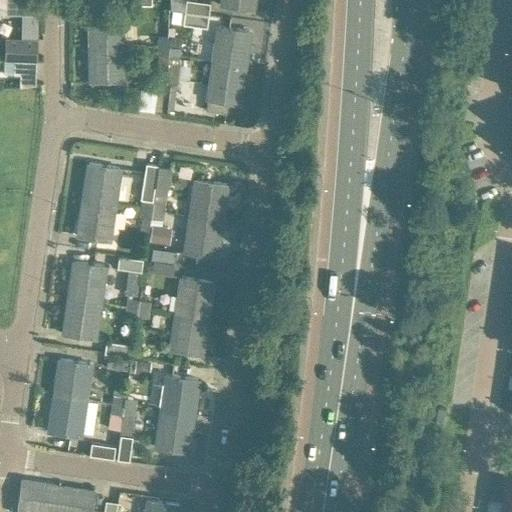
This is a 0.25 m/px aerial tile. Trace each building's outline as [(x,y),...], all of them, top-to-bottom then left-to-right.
[(5,0),(6,14),(20,14),(37,14),(40,14),(40,0),(5,0)] [(92,6),(90,6),(90,44),(125,43),(125,14),(142,14),(141,0),(113,0),(113,6),(92,6)] [(169,0),(169,10),(183,12),(208,16),(209,3),(187,0),(169,0)] [(252,10),(253,0),(222,0),(221,6),(252,10)] [(183,12),(181,24),(206,28),(208,16),(183,12)] [(20,14),(20,23),(37,24),(37,14),(20,14)] [(218,26),(213,62),(244,67),(249,30),(218,26)] [(5,59),(36,59),(37,37),(36,37),(6,36),(5,59)] [(158,38),(158,47),(169,48),(170,39),(158,38)] [(125,43),(90,44),(91,81),(126,80),(125,43)] [(158,47),(156,67),(168,68),(168,57),(169,48),(158,47)] [(169,48),(168,57),(180,58),(181,58),(182,49),(169,48)] [(165,92),(162,110),(172,111),(175,85),(178,85),(178,77),(179,64),(180,58),(168,57),(168,68),(166,84),(165,92)] [(5,59),(5,73),(19,74),(19,86),(35,84),(36,60),(36,59),(5,59)] [(213,62),(205,112),(223,114),(225,102),(238,104),(244,67),(213,62)] [(141,89),(138,109),(161,112),(162,110),(165,92),(141,89)] [(89,162),(83,198),(118,204),(119,199),(129,201),(133,176),(122,175),(124,167),(89,162)] [(152,200),(158,164),(146,163),(140,198),(152,200)] [(155,187),(167,189),(170,168),(159,166),(155,187)] [(196,179),(190,215),(221,220),(227,183),(196,179)] [(153,201),(153,202),(165,203),(167,189),(155,187),(153,201)] [(83,198),(78,236),(113,241),(118,204),(83,198)] [(142,199),(141,207),(152,209),(153,202),(153,201),(142,199)] [(165,203),(153,202),(152,209),(164,210),(165,203)] [(152,209),(141,207),(139,216),(142,216),(151,217),(152,209)] [(152,209),(151,217),(163,219),(164,210),(152,209)] [(216,257),(221,220),(190,215),(185,252),(216,257)] [(151,217),(142,216),(140,230),(149,231),(151,217)] [(151,225),(149,240),(169,243),(172,226),(162,225),(152,223),(151,225)] [(151,257),(175,261),(176,251),(153,247),(151,257)] [(141,270),(143,259),(119,256),(118,267),(141,270)] [(175,261),(151,257),(149,271),(173,274),(175,261)] [(74,260),(69,297),(104,302),(109,265),(74,260)] [(128,269),(126,282),(139,284),(141,271),(128,269)] [(181,276),(176,313),(207,317),(212,281),(181,276)] [(98,339),(104,302),(69,297),(63,334),(98,339)] [(127,297),(125,305),(138,307),(139,299),(127,297)] [(139,299),(138,307),(150,309),(151,300),(139,299)] [(138,307),(125,305),(124,313),(136,315),(138,307)] [(150,309),(138,307),(136,315),(149,317),(150,309)] [(201,354),(207,317),(176,313),(170,350),(201,354)] [(130,344),(107,340),(105,351),(129,355),(130,344)] [(107,353),(106,365),(128,368),(130,357),(107,353)] [(134,357),(132,371),(153,374),(155,360),(134,357)] [(60,358),(54,395),(89,400),(94,363),(60,358)] [(192,415),(198,378),(167,374),(161,410),(192,415)] [(113,395),(125,397),(126,386),(115,385),(113,395)] [(54,395),(49,431),(84,436),(84,432),(94,433),(99,401),(89,400),(54,395)] [(112,403),(124,405),(125,397),(113,395),(112,403)] [(125,397),(124,405),(136,406),(137,406),(138,399),(125,397)] [(112,403),(109,428),(121,429),(124,405),(112,403)] [(136,406),(124,405),(121,429),(120,435),(131,437),(136,406)] [(187,452),(192,415),(161,410),(156,447),(187,452)] [(131,437),(120,435),(117,457),(117,458),(129,460),(132,437),(131,437)] [(89,454),(113,457),(115,445),(91,442),(89,454)] [(503,502),(511,503),(511,480),(506,479),(503,502)] [(53,511),(58,485),(21,480),(17,511),(24,511),(53,511)] [(58,485),(53,511),(91,511),(92,510),(95,491),(58,485)] [(157,500),(148,499),(146,511),(177,511),(179,503),(157,500)] [(103,511),(115,511),(117,501),(105,500),(104,511),(103,511)] [(511,511),(511,503),(503,502),(501,511),(511,511)]
